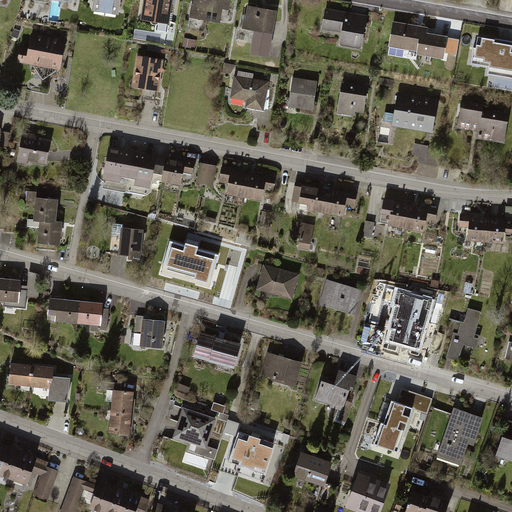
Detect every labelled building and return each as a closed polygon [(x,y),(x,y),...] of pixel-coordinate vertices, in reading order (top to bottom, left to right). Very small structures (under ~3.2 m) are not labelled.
[(120,0),(90,0),(89,13),(118,17),(120,0)] [(173,0),(137,0),(143,1),(139,23),(168,28),(173,0)] [(224,3),(209,0),(193,0),(190,20),(219,26),(224,3)] [(277,11),(247,6),(244,27),(256,29),(251,54),(268,58),(277,11)] [(366,16),(327,10),(324,28),(343,31),(341,44),(361,47),(366,16)] [(427,29),(391,23),(387,48),(408,52),(407,56),(442,62),(447,38),(426,34),(427,29)] [(66,41),(29,34),(26,51),(19,49),(16,63),(31,66),(41,82),(60,71),(66,41)] [(495,39),(479,37),(477,48),(474,47),(471,64),(511,70),(511,64),(511,45),(495,43),(495,39)] [(165,60),(137,55),(131,89),(160,93),(165,60)] [(253,74),(238,72),(239,66),(225,63),(223,75),(232,76),(228,99),(245,102),(244,110),(263,114),(269,82),(252,79),(253,74)] [(223,80),(215,79),(213,95),(220,96),(223,80)] [(319,85),(290,80),(286,108),(315,113),(319,85)] [(368,88),(341,84),(335,116),(353,119),(354,114),(363,115),(368,88)] [(439,100),(397,93),(393,114),(382,112),(376,141),(387,143),(390,128),(432,135),(439,100)] [(483,106),(461,102),(456,129),(475,133),(474,139),(503,145),(508,117),(482,112),(483,106)] [(12,132),(0,129),(0,149),(1,146),(9,148),(12,132)] [(54,141),(23,135),(17,164),(30,167),(31,162),(49,166),(54,141)] [(419,143),(418,155),(429,155),(430,144),(419,143)] [(118,152),(110,150),(104,182),(127,186),(133,153),(125,152),(124,150),(121,150),(118,152)] [(155,157),(155,158),(148,157),(146,155),(144,154),(142,155),(133,153),(127,186),(127,188),(128,189),(146,193),(149,191),(150,183),(156,179),(163,180),(167,160),(155,157)] [(167,160),(163,180),(180,183),(183,168),(193,170),(194,162),(184,160),(184,163),(167,160)] [(201,163),(199,173),(207,174),(207,178),(214,179),(217,166),(201,163)] [(228,193),(245,196),(249,175),(232,172),(232,170),(222,168),(220,181),(230,183),(228,193)] [(207,174),(199,173),(197,182),(213,185),(214,179),(207,178),(207,174)] [(249,175),(245,196),(261,199),(264,187),(273,189),(275,178),(265,176),(265,179),(249,175)] [(309,208),(326,211),(330,191),(330,190),(325,189),(325,190),(313,188),(313,186),(296,183),(293,200),(301,202),(299,208),(309,209),(309,208)] [(330,191),(326,211),(343,215),(345,199),(355,201),(357,194),(347,192),(346,194),(330,191)] [(57,200),(37,198),(35,220),(41,220),(55,221),(57,200)] [(378,222),(406,227),(410,206),(394,203),(394,202),(382,200),(378,222)] [(410,206),(406,227),(423,230),(426,215),(436,217),(437,209),(427,207),(427,210),(410,206)] [(270,213),(263,211),(261,224),(268,226),(270,213)] [(0,228),(3,229),(3,232),(18,233),(19,217),(4,216),(5,213),(0,212),(0,228)] [(470,239),(487,240),(488,220),(471,218),(472,216),(461,215),(461,223),(471,224),(470,239)] [(488,220),(487,240),(504,242),(505,226),(511,226),(511,218),(505,218),(505,221),(488,220)] [(55,221),(41,220),(39,242),(59,243),(61,222),(55,221)] [(315,226),(297,222),(294,238),(299,239),(297,247),(309,250),(315,226)] [(375,224),(366,222),(363,236),(372,238),(375,224)] [(143,231),(119,229),(117,258),(141,260),(142,242),(145,242),(146,233),(143,233),(143,231)] [(185,245),(171,241),(164,266),(174,269),(173,273),(200,280),(201,276),(211,279),(218,255),(197,249),(198,246),(186,242),(185,245)] [(299,275),(263,266),(256,291),(292,301),(299,275)] [(22,281),(0,278),(0,302),(6,303),(6,310),(25,312),(28,287),(21,286),(22,281)] [(362,290),(326,280),(318,307),(354,317),(362,290)] [(427,329),(433,304),(387,292),(385,303),(393,305),(389,319),(427,329)] [(104,303),(51,298),(49,317),(57,318),(56,324),(87,327),(87,332),(108,334),(110,309),(104,308),(104,303)] [(464,323),(451,320),(448,334),(454,335),(447,359),(459,363),(464,346),(477,349),(481,336),(475,335),(482,312),(468,308),(464,323)] [(168,323),(145,320),(145,317),(136,316),(134,334),(142,334),(140,348),(165,351),(168,323)] [(244,345),(201,333),(194,359),(236,370),(244,345)] [(304,364),(267,353),(261,375),(276,379),(275,384),(297,390),(304,364)] [(56,368),(11,363),(9,386),(51,390),(50,402),(69,404),(72,379),(55,377),(56,368)] [(336,382),(323,378),(316,401),(334,407),(330,421),(347,427),(355,403),(350,401),(352,393),(355,394),(361,378),(340,371),(336,382)] [(106,390),(111,390),(110,399),(114,400),(111,424),(110,434),(132,436),(136,393),(122,391),(123,385),(107,383),(106,390)] [(402,389),(398,402),(413,408),(428,413),(433,399),(402,389)] [(392,400),(384,424),(405,430),(413,408),(398,402),(392,400)] [(486,419),(455,409),(438,459),(463,467),(470,446),(476,448),(486,419)] [(217,424),(183,413),(175,436),(209,447),(217,424)] [(511,422),(509,421),(496,457),(511,463),(511,422)] [(398,451),(405,430),(384,424),(381,423),(375,443),(398,451)] [(278,444),(244,433),(236,458),(257,465),(259,461),(270,465),(278,444)] [(23,452),(0,442),(0,477),(29,488),(34,473),(41,475),(33,498),(49,504),(60,472),(48,468),(50,461),(23,452)] [(336,464),(303,454),(295,479),(328,489),(336,464)] [(363,485),(354,482),(347,502),(377,511),(384,511),(393,484),(366,475),(363,485)] [(117,487),(90,478),(89,482),(74,477),(60,511),(75,511),(83,490),(93,493),(86,511),(135,511),(136,508),(145,511),(150,499),(117,487)] [(429,497),(414,492),(407,511),(452,511),(453,509),(450,508),(452,502),(429,494),(429,497)] [(402,511),(405,503),(399,501),(395,511),(402,511)] [(181,511),(158,503),(154,511),(181,511)]
